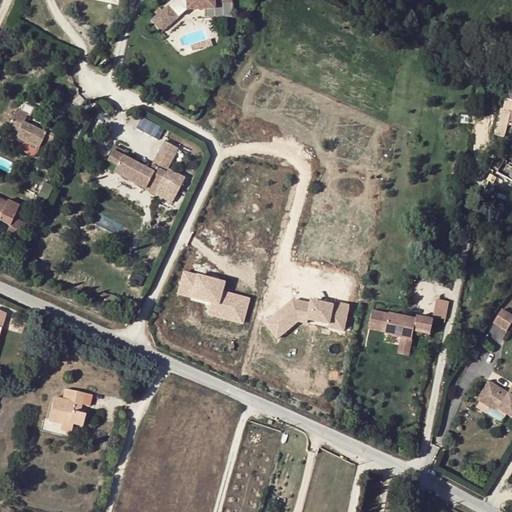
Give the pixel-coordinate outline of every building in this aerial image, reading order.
[(174,0),(150,21),(161,33),(187,11),(214,10),(214,4),(232,3),(231,0),(174,0)] [(232,16),(232,3),(214,4),(214,10),(205,10),(206,18),(232,16)] [(187,21),(187,11),(161,33),(166,39),(187,21)] [(202,47),(201,42),(190,46),(192,51),(202,47)] [(28,114),(17,108),(6,132),(39,148),(42,142),(54,147),(61,133),(49,127),(46,134),(24,123),(28,114)] [(504,111),(505,110),(498,109),(491,137),(497,138),(504,111)] [(159,139),(164,128),(141,118),(136,128),(159,139)] [(178,149),(164,141),(151,164),(152,165),(166,172),(178,149)] [(107,162),(116,167),(113,173),(154,194),(166,172),(152,165),(150,170),(123,156),(125,152),(115,146),(107,162)] [(0,197),(0,223),(7,227),(16,203),(0,197)] [(502,224),(502,222),(502,221),(502,219),(500,217),(498,215),(497,215),(495,215),(493,215),(491,215),(489,217),(489,218),(488,219),(487,222),(488,225),(488,226),(489,228),(491,229),(493,230),(494,230),(496,230),(497,230),(498,229),(500,228),(501,227),(502,226),(502,224)] [(119,253),(122,258),(128,255),(125,250),(119,253)] [(221,291),(223,281),(181,272),(176,296),(208,304),(205,315),(243,324),(249,297),(221,291)] [(345,330),(350,304),(333,301),(328,304),(293,298),(262,322),(275,339),(298,322),(345,330)] [(511,314),(501,307),(492,322),(506,331),(511,321),(511,314)] [(433,335),(435,320),(371,309),(367,331),(399,337),(397,353),(408,355),(412,332),(433,335)] [(499,333),(489,326),(482,336),(492,342),(499,333)] [(488,384),(477,402),(490,410),(503,418),(504,416),(511,420),(511,388),(507,396),(488,384)] [(65,389),(63,396),(67,397),(66,401),(62,400),(53,398),(48,421),(61,424),(71,427),(72,424),(81,427),(84,415),(79,413),(81,404),(88,406),(91,396),(65,389)] [(70,433),(71,427),(61,424),(60,431),(70,433)]
